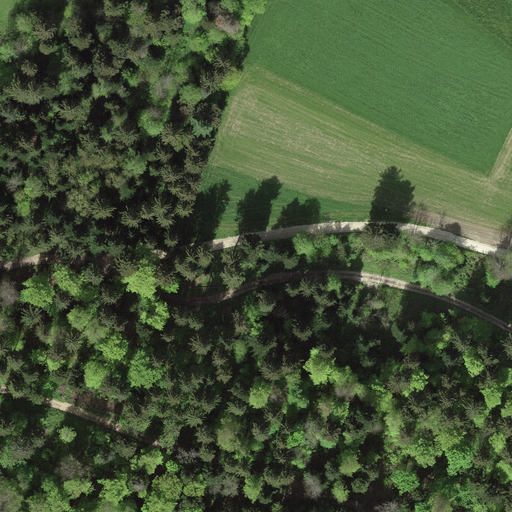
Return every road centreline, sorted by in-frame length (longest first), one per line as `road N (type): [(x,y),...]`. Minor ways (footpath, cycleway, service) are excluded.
road 1 (track): [(511,254),(419,229),(365,225),(105,261),(0,265)]
road 2 (track): [(105,261),(149,288),(205,300),(298,273),(353,274),(436,293),(511,327)]
road 3 (track): [(0,388),(32,392),(364,511)]
